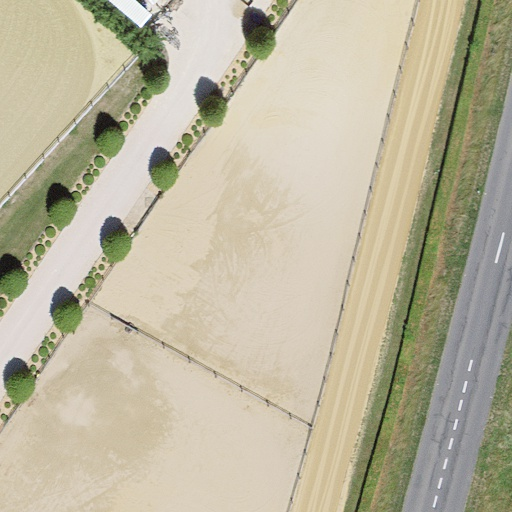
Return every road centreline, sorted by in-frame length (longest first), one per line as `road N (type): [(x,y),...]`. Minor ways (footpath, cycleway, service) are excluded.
road 1 (unknown): [(249,0),(0,358)]
road 2 (tertiary): [(432,511),(511,204)]
